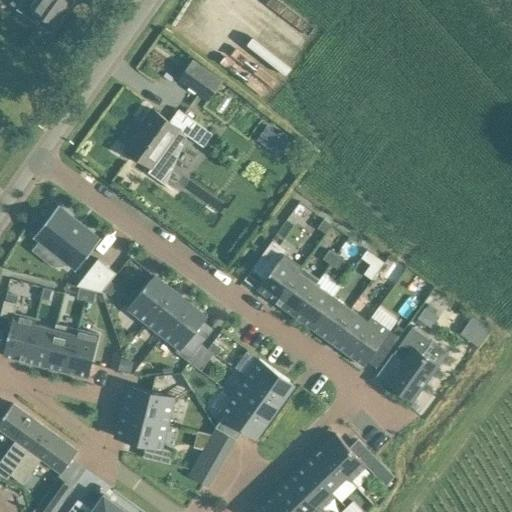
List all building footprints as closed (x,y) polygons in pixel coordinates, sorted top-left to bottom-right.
[(38,25),(44,17),(57,26),(75,1),(73,0),(23,0),(17,9),(38,25)] [(212,73),(199,93),(209,100),(223,80),(212,73)] [(144,125),(127,150),(152,168),(148,173),(173,190),(174,189),(164,183),(181,145),(177,143),(177,142),(173,140),(180,130),(203,147),(213,134),(179,110),(170,122),(153,109),(142,124),(144,125)] [(287,138),(279,148),(284,152),(292,142),(287,138)] [(37,233),(33,237),(40,243),(66,263),(76,271),(79,266),(101,239),(58,206),(37,233)] [(331,224),(324,219),(318,228),(325,233),(331,224)] [(323,258),(330,263),(336,254),(329,249),(323,258)] [(384,262),(367,250),(361,258),(378,271),(384,262)] [(276,302),(301,266),(283,253),(258,289),(276,302)] [(336,254),(330,263),(337,268),(343,260),(336,254)] [(77,286),(102,292),(117,273),(98,259),(77,286)] [(293,315),(319,279),(301,266),(276,302),(293,315)] [(129,309),(146,322),(172,290),(154,276),(151,280),(151,279),(128,308),(129,309)] [(311,327),(333,296),(317,284),(320,280),(319,279),(293,315),(311,327)] [(111,295),(118,287),(111,281),(104,290),(111,295)] [(41,298),(49,300),(52,289),(43,287),(41,298)] [(85,300),(88,289),(79,287),(76,298),(85,300)] [(96,291),(88,289),(85,300),(94,302),(96,291)] [(146,322),(163,336),(189,303),(172,290),(146,322)] [(311,327),(329,340),(351,309),(333,296),(311,327)] [(25,361),(36,319),(14,313),(17,304),(4,301),(0,316),(13,319),(3,356),(25,361)] [(189,303),(163,336),(180,349),(181,350),(185,345),(195,331),(204,321),(203,320),(206,317),(189,303)] [(346,353),(364,366),(376,349),(386,335),(396,342),(407,326),(380,306),(372,317),(346,353)] [(426,308),(419,318),(429,325),(436,315),(426,308)] [(329,340),(346,353),(372,317),(371,316),(368,321),(351,309),(329,340)] [(36,319),(25,361),(26,362),(38,365),(46,367),(47,361),(57,324),(56,324),(55,329),(35,324),(37,319),(36,319)] [(47,361),(46,367),(54,369),(67,372),(78,329),(57,324),(47,361)] [(412,327),(394,353),(404,360),(387,382),(413,401),(439,365),(423,354),(432,341),(412,327)] [(99,335),(78,329),(67,372),(89,377),(99,335)] [(195,331),(185,345),(195,354),(206,339),(195,331)] [(396,342),(386,335),(376,349),(386,356),(396,342)] [(213,342),(208,349),(217,355),(222,348),(213,342)] [(195,354),(189,362),(201,371),(207,363),(195,354)] [(260,358),(246,377),(280,401),(293,383),(289,381),(290,380),(260,358)] [(120,361),(118,370),(129,373),(132,364),(120,361)] [(246,377),(234,395),(268,419),(280,401),(246,377)] [(174,398),(129,387),(123,411),(167,423),(174,398)] [(268,419),(234,395),(220,413),(224,416),(216,427),(237,439),(244,429),(250,434),(251,434),(255,437),(268,419)] [(0,428),(16,440),(0,461),(0,466),(11,475),(45,427),(13,404),(0,420),(0,428)] [(161,448),(167,423),(123,411),(116,437),(146,444),(143,457),(170,464),(173,451),(161,448)] [(77,450),(45,427),(11,475),(23,484),(42,459),(61,473),(77,450)] [(232,443),(213,433),(192,470),(188,478),(203,486),(207,488),(220,466),(232,443)] [(320,449),(351,481),(367,465),(336,434),(320,449)] [(305,464),(335,496),(336,495),(332,491),(346,477),(350,481),(351,481),(320,449),(305,464)] [(370,469),(386,487),(394,476),(379,460),(370,469)] [(305,464),(289,479),(320,511),(335,496),(305,464)] [(59,477),(44,499),(57,508),(73,487),(59,477)] [(283,485),(273,494),(290,511),(310,511),(315,507),(319,511),(320,511),(289,479),(283,485)] [(290,511),(273,494),(257,510),(259,511),(290,511)] [(78,499),(68,511),(128,511),(104,495),(93,510),(78,499)] [(365,511),(354,500),(346,507),(350,511),(365,511)]
